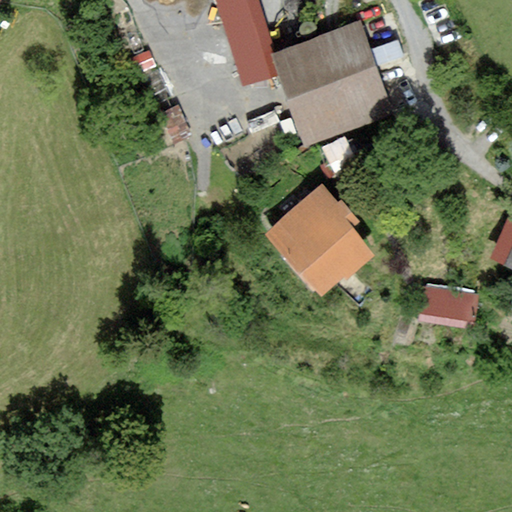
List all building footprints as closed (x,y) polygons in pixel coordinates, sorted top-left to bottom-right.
[(283,66),(265,0),(225,0),(247,76),(283,66)] [(366,20),(283,48),(312,134),(395,106),(366,20)] [(332,176),(275,222),(325,283),(382,236),(332,176)] [(511,223),(501,248),(511,253),(511,223)] [(431,283),(426,313),(476,322),(481,292),(431,283)]
